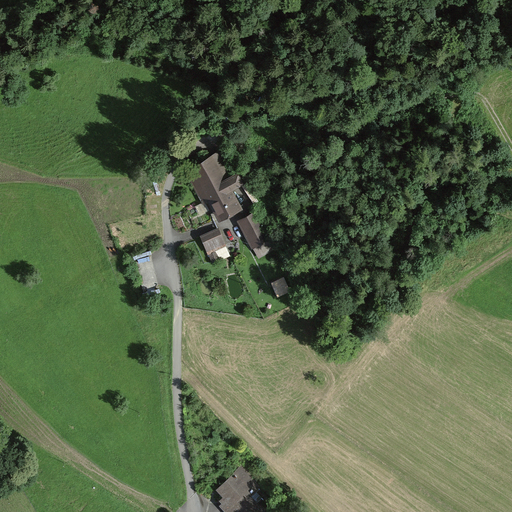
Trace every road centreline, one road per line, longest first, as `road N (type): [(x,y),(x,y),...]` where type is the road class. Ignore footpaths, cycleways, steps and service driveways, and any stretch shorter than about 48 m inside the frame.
road 1 (track): [(301,0),(250,40),(205,117),(295,92),(435,69),(481,89),(511,148)]
road 2 (residential): [(205,117),(178,156),(165,196),(178,326),(176,401),(197,511)]
